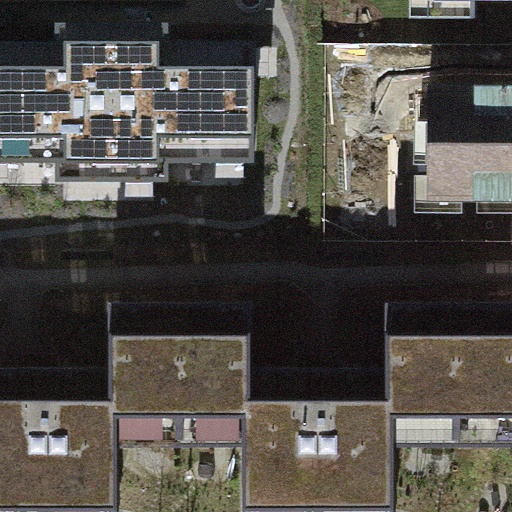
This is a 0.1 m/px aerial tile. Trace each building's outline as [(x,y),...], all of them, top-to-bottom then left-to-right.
[(53,26),(53,42),(0,42),(0,162),(53,162),(53,183),(166,183),(166,162),(253,162),(253,45),(168,45),(168,26),(53,26)] [(511,88),(429,89),(428,194),(511,193),(511,88)] [(113,511),(114,442),(179,442),(179,301),(110,301),(110,364),(36,364),(0,364),(0,511),(113,511)] [(391,511),(392,444),(458,444),(458,303),(387,303),(387,367),(317,367),(252,367),(252,301),(179,301),(179,442),(240,442),(239,511),(391,511)] [(511,302),(458,303),(458,444),(511,443),(511,302)]
